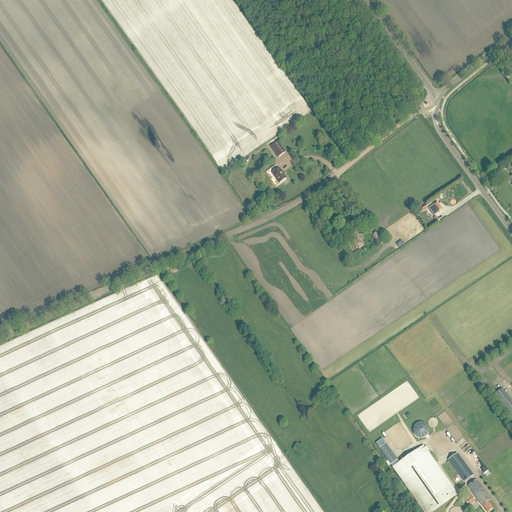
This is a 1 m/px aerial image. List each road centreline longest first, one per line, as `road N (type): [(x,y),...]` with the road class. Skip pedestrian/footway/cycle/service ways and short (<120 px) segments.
road 1 (track): [(0,337),(274,215),(415,111),(435,110)]
road 2 (tertiary): [(511,231),(439,131),(439,96)]
road 3 (tertiary): [(439,96),(366,0)]
